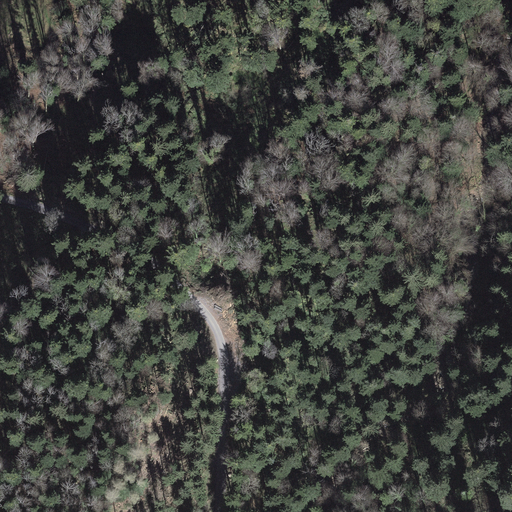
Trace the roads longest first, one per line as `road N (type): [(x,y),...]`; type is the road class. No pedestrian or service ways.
road 1 (unclassified): [(0,195),(135,245),(211,316),(225,369),(216,511)]
road 2 (track): [(434,511),(511,412)]
